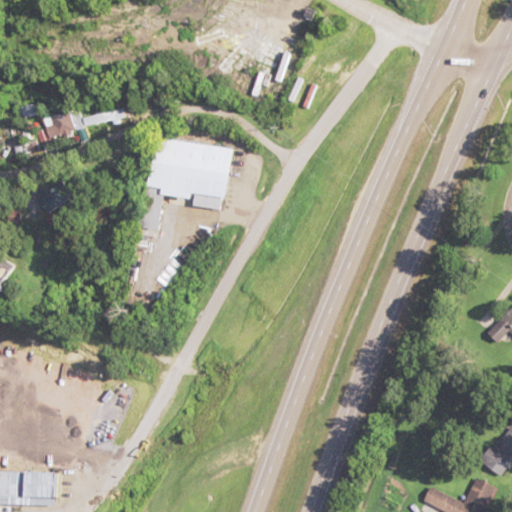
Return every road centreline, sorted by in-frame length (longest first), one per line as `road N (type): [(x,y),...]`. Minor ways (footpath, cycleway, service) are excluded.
road 1 (trunk): [(462,0),(257,511)]
road 2 (residential): [(374,25),(97,494)]
road 3 (trunk): [(313,511),(511,24)]
